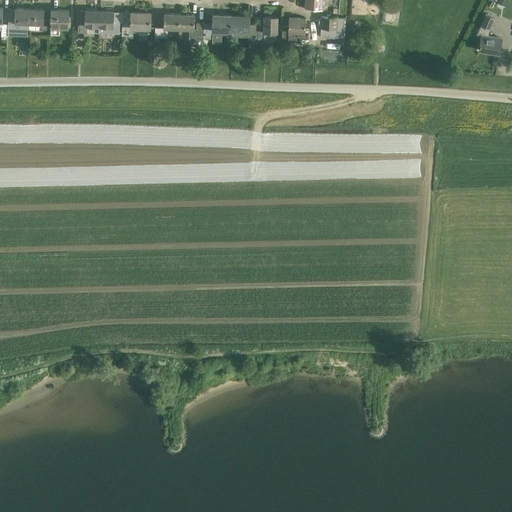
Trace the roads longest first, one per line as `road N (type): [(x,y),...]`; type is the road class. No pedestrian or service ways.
road 1 (unclassified): [(511,98),(0,82)]
road 2 (track): [(376,90),(269,119),(258,132),(254,176)]
